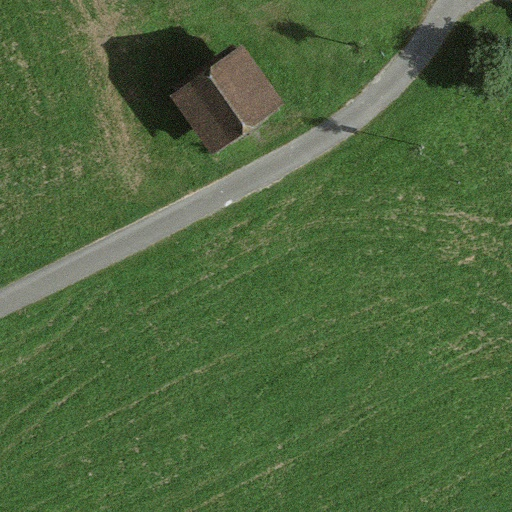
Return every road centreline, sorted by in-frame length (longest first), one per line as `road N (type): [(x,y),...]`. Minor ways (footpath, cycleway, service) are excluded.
road 1 (track): [(511,240),(180,213),(11,0)]
road 2 (track): [(474,0),(357,119),(0,306)]
